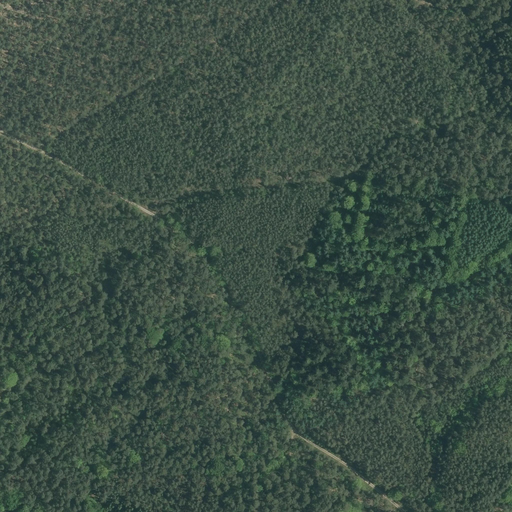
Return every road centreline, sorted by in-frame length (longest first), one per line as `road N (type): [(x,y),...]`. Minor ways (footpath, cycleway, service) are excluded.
road 1 (track): [(0,131),(193,243),(245,326),(294,429)]
road 2 (track): [(35,148),(280,0)]
road 3 (track): [(294,429),(404,511)]
